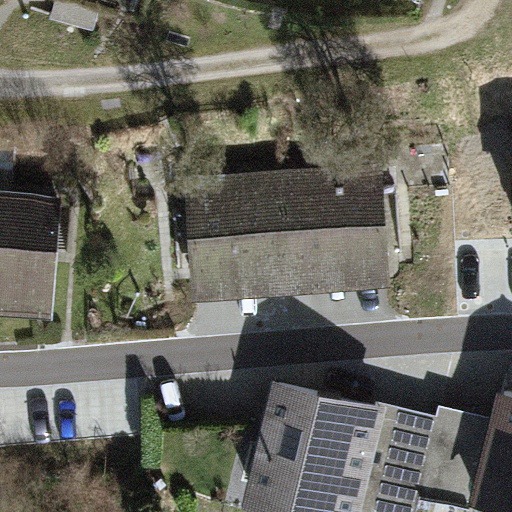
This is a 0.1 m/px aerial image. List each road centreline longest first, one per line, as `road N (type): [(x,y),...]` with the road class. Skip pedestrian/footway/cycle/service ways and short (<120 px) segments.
road 1 (residential): [(0,368),(511,343)]
road 2 (track): [(0,82),(91,83),(467,29),(488,0)]
